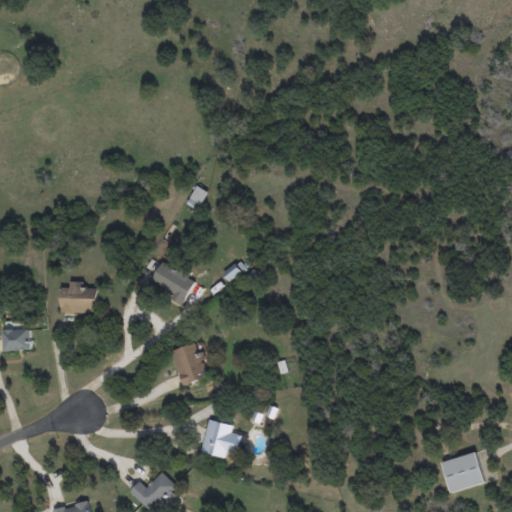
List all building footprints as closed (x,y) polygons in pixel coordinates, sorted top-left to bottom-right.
[(201,205),(208,191),(196,185),(189,200),(201,205)] [(184,302),(196,280),(163,261),(151,283),(184,302)] [(229,282),(242,271),(235,263),(223,273),(229,282)] [(98,288),(84,288),(84,282),(71,282),(71,287),(62,287),(61,314),(72,314),(72,313),(98,313),(98,288)] [(32,329),(5,330),(6,350),(33,350),(32,329)] [(184,385),(209,376),(203,361),(207,359),(204,350),(199,352),(195,342),(172,351),(184,385)] [(201,451),(225,458),(227,451),(238,454),(243,435),(232,432),(234,425),(210,419),(201,451)] [(485,483),(477,452),(442,462),(450,492),(485,483)] [(130,491),(151,511),(156,511),(180,488),(162,471),(147,487),(140,481),(130,491)]
